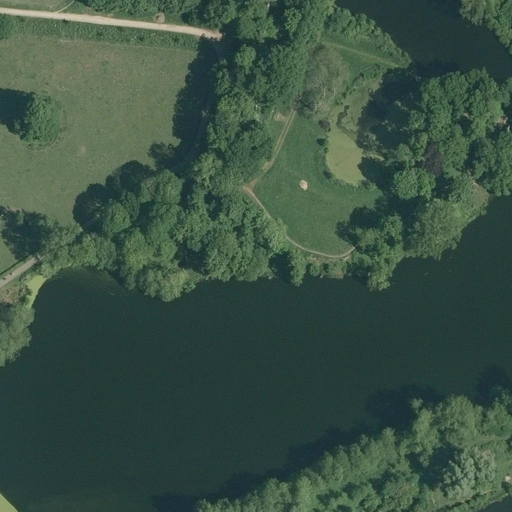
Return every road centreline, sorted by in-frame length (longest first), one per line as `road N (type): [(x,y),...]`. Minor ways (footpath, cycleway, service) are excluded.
road 1 (track): [(0,284),(188,157)]
road 2 (track): [(188,157),(226,34)]
